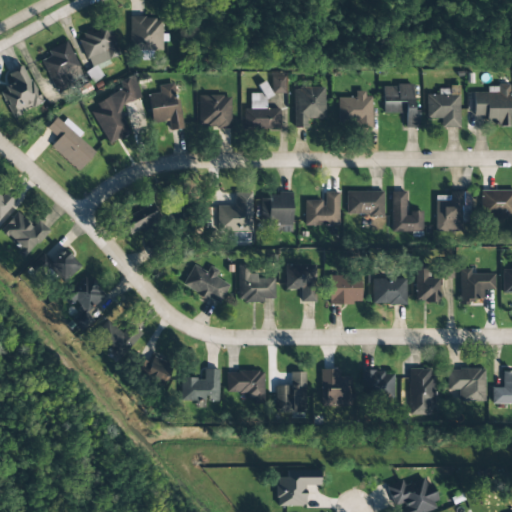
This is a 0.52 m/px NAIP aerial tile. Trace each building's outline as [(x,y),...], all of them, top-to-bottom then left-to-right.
[(160,16),(128,16),(128,51),(160,51),(160,16)] [(86,71),(90,81),(101,77),(98,69),(110,65),(107,57),(116,54),(105,25),(76,36),(89,70),(86,71)] [(47,50),(50,57),(41,61),(55,92),(83,80),(66,41),(47,50)] [(10,83),(0,88),(0,96),(11,118),(40,102),(20,66),(5,74),(10,83)] [(272,93),(283,93),(283,78),(272,78),(272,93)] [(157,86),(158,93),(145,95),(150,123),(178,118),(173,84),(157,86)] [(105,144),(127,134),(115,107),(138,98),(133,85),(88,104),(105,144)] [(402,113),(402,128),(415,128),(416,86),(381,86),(381,113),(402,113)] [(323,120),(323,87),(292,87),(292,128),(304,128),(304,120),(323,120)] [(369,126),(369,93),(353,93),(353,97),(336,97),(336,126),(369,126)] [(472,117),(484,117),(484,127),(507,127),(508,93),(472,93),(472,117)] [(241,109),(242,130),(278,129),(278,109),(263,109),(262,94),(249,94),(250,109),(241,109)] [(457,128),(457,95),(425,95),(425,118),(439,118),(439,128),(457,128)] [(228,129),(228,96),(196,96),(196,129),(228,129)] [(75,171),(92,153),(54,118),(44,129),(55,139),(48,146),(75,171)] [(511,218),(511,190),(479,190),(479,218),(511,218)] [(0,217),(15,202),(4,192),(0,195),(0,217)] [(338,226),(338,192),(322,192),(322,201),(303,201),(303,226),(338,226)] [(381,192),(344,192),(344,217),(381,217),(381,192)] [(389,192),(389,232),(421,232),(421,212),(404,212),(404,192),(389,192)] [(232,206),(215,206),(215,231),(250,231),(250,193),(232,193),(232,206)] [(290,193),(261,193),(261,224),(290,224),(290,193)] [(434,232),(460,232),(460,221),(469,221),(469,193),(434,193),(434,232)] [(117,221),(126,236),(154,219),(146,204),(117,221)] [(47,232),(36,221),(31,226),(16,212),(0,228),(0,238),(20,259),(47,232)] [(72,267),(63,251),(46,261),(43,256),(31,263),(43,284),(72,267)] [(283,265),(284,290),(299,289),(299,302),(314,302),(313,264),(283,265)] [(413,303),(437,303),(437,278),(426,278),(426,264),(413,264),(413,303)] [(236,266),(237,302),(273,302),(273,276),(254,276),(253,265),(236,266)] [(452,265),(440,265),(440,278),(452,278),(452,265)] [(225,283),(209,278),(210,273),(189,266),(181,290),(219,303),(225,283)] [(511,269),(501,269),(501,293),(511,293),(511,269)] [(492,290),(492,274),(458,274),(458,305),(480,305),(480,290),(492,290)] [(103,296),(84,276),(64,295),(78,309),(68,318),(80,331),(92,320),(85,313),(103,296)] [(358,304),(358,276),(327,276),(327,304),(358,304)] [(404,279),(370,279),(370,304),(404,304),(404,279)] [(140,336),(128,324),(118,333),(106,320),(92,334),(116,359),(140,336)] [(170,367),(152,355),(147,363),(139,359),(133,369),(158,386),(170,367)] [(432,369),(407,369),(407,415),(432,415),(432,369)] [(482,369),(445,369),(445,390),(457,390),(457,401),(482,401),(482,369)] [(179,401),(216,401),(216,370),(201,370),(201,378),(179,378),(179,401)] [(349,407),(349,377),(338,377),(338,370),(319,370),(319,407),(349,407)] [(392,371),(359,371),(359,401),(392,401),(392,371)] [(224,372),(224,393),(243,393),(243,403),(262,403),(262,372),(224,372)] [(273,413),(303,413),(303,372),(289,372),(289,386),(273,386),(273,413)] [(490,403),(511,403),(511,372),(501,372),(501,387),(490,387),(490,403)] [(275,506),(302,506),(302,485),(316,485),(316,473),(274,473),(275,506)] [(401,505),(403,511),(427,511),(436,509),(424,474),(385,488),(392,508),(401,505)]
